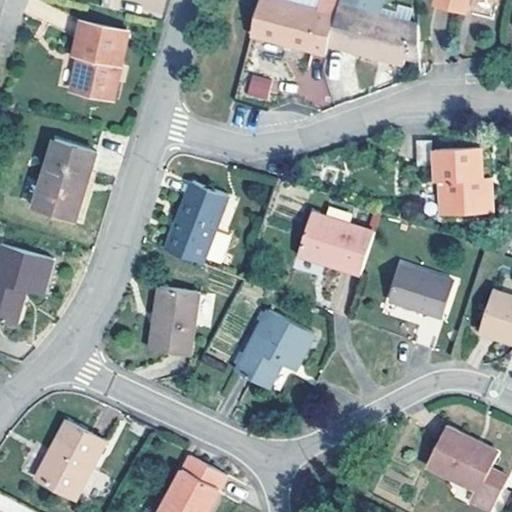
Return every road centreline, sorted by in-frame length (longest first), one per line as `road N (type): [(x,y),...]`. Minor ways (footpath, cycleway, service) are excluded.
road 1 (residential): [(156,121),(251,148),(421,102),(511,105)]
road 2 (residential): [(156,121),(105,291),(53,356)]
road 3 (residential): [(275,461),(441,381),(467,381),(511,398)]
road 4 (residential): [(275,461),(53,356)]
road 5 (residential): [(192,0),(156,121)]
